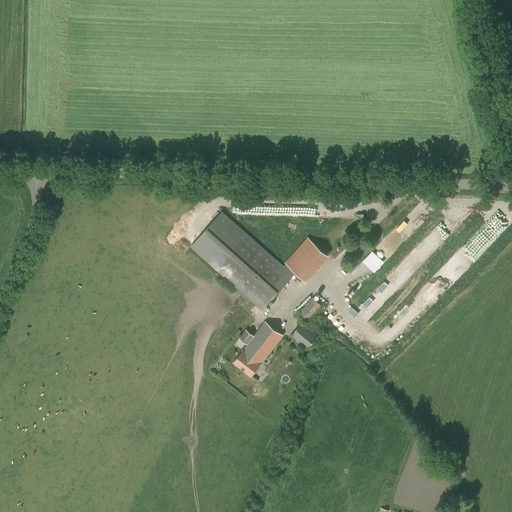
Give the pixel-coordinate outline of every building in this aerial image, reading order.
[(261,311),(293,276),(222,212),(191,247),(261,311)] [(286,264),(296,272),(305,280),(327,255),(308,237),(285,263),(286,264)] [(344,272),(340,276),(348,282),(351,278),(344,272)] [(308,321),(322,306),(312,296),(298,311),(308,321)] [(261,363),(283,335),(265,321),(254,336),(245,330),(239,338),(247,344),(243,349),(233,362),(251,376),(261,363)] [(304,321),(291,337),(305,350),(319,334),(304,321)]
